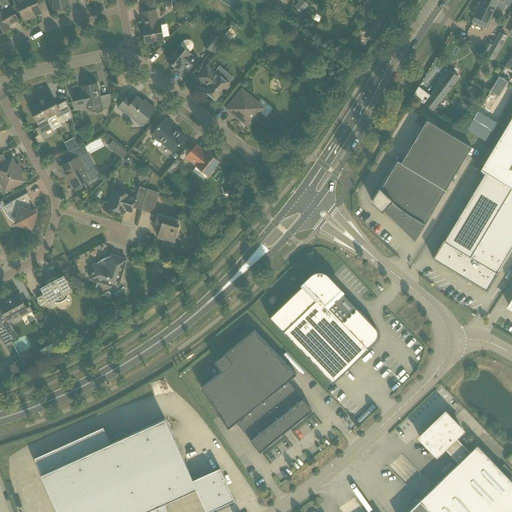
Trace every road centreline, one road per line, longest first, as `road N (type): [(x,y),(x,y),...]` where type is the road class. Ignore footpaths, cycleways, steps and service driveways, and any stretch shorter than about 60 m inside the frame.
road 1 (secondary): [(0,419),(112,371),(178,328),(235,276)]
road 2 (unclassified): [(279,511),(440,368),(448,341)]
road 3 (secondary): [(315,200),(442,0)]
road 4 (secondary): [(426,0),(297,194)]
road 5 (unclassified): [(448,341),(430,304),(350,238)]
road 6 (residential): [(244,148),(135,56)]
road 7 (residential): [(135,56),(47,68),(0,84)]
road 8 (residential): [(0,93),(53,180),(60,209)]
